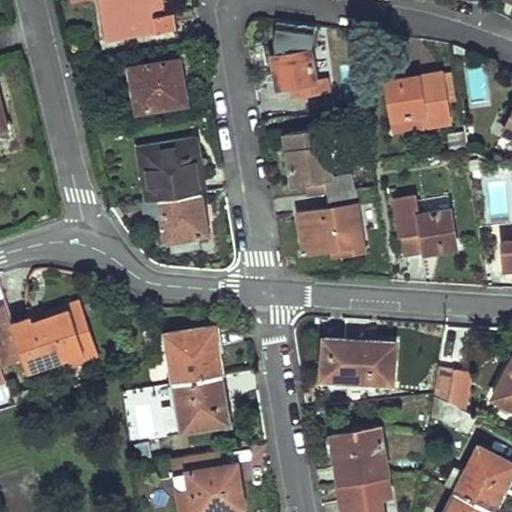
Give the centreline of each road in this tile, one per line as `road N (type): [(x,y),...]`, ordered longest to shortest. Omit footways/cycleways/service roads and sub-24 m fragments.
road 1 (residential): [(264,293),(226,37),(233,7),(247,0)]
road 2 (residential): [(29,0),(84,223),(80,244)]
road 3 (residential): [(511,312),(399,297),(264,293)]
road 4 (residential): [(304,511),(264,293)]
road 5 (residential): [(298,0),(419,16),(511,42)]
road 6 (residential): [(264,293),(158,285),(80,244)]
